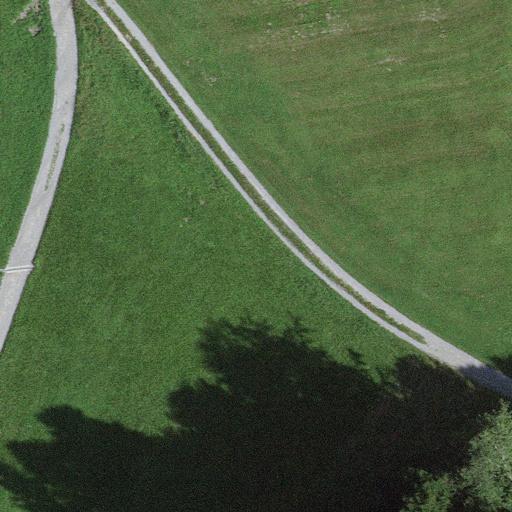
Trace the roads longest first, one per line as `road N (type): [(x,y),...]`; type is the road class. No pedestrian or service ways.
road 1 (track): [(90,0),(313,261),(444,357),(511,390)]
road 2 (track): [(58,0),(69,40),(56,138),(0,316)]
